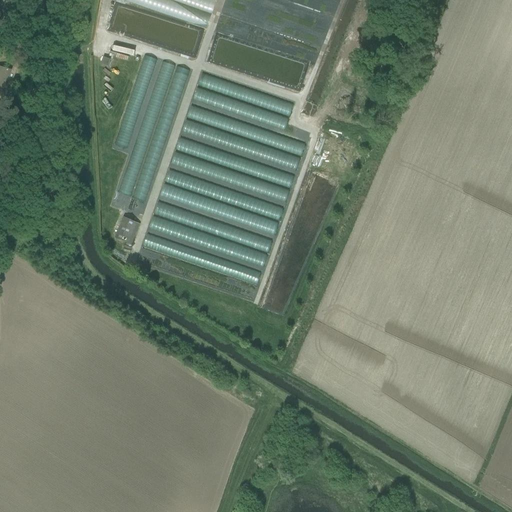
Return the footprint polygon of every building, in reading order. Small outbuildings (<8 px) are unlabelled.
[(117,0),(209,27),(217,0),(117,0)] [(142,55),(117,145),(128,148),(153,58),(142,55)] [(103,57),(101,64),(108,66),(110,59),(103,57)] [(147,214),(186,69),(173,65),(174,64),(159,60),(118,206),(129,209),(147,214)] [(0,66),(0,89),(2,90),(5,90),(11,70),(0,66)] [(251,210),(255,198),(169,170),(165,182),(251,210)] [(278,221),(164,186),(161,197),(275,232),(278,221)] [(258,285),(268,252),(269,252),(274,237),(158,204),(154,216),(149,230),(240,256),(238,263),(145,236),(142,248),(138,263),(208,283),(218,286),(218,288),(223,289),(225,285),(229,286),(232,277),(258,285)] [(114,238),(131,246),(141,224),(124,217),(114,238)]
